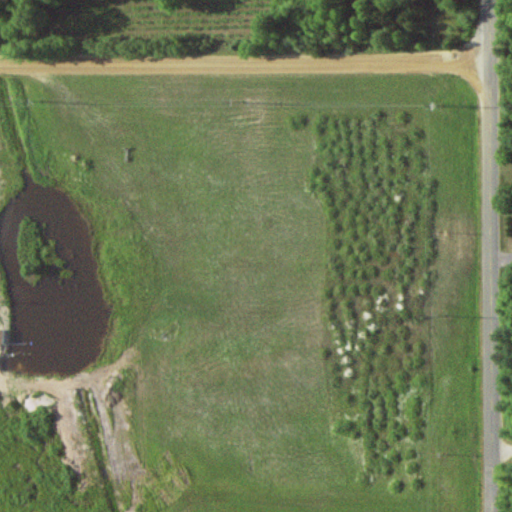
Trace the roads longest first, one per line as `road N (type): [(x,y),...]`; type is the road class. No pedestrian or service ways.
road 1 (residential): [(494,511),(493,0)]
road 2 (residential): [(493,59),(0,60)]
